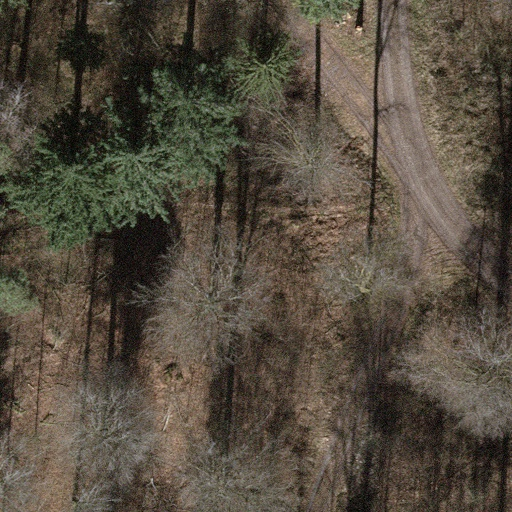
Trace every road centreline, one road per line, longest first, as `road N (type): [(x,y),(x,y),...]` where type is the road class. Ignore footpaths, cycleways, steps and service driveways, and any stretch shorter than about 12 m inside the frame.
road 1 (track): [(412,200),(399,279),(318,511)]
road 2 (track): [(283,0),(412,200)]
road 3 (track): [(393,0),(412,200)]
road 4 (track): [(412,200),(511,275)]
